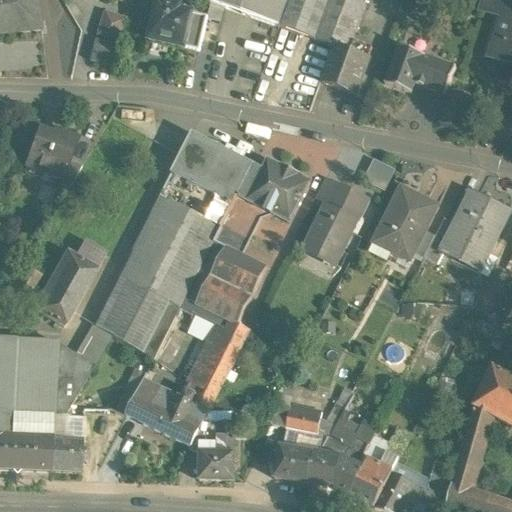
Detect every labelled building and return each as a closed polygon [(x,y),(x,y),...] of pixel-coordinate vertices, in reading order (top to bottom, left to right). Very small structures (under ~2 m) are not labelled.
[(38,0),(0,0),(0,27),(18,24),(19,32),(42,29),(38,0)] [(203,0),(203,1),(278,29),(288,0),(203,0)] [(288,0),(278,29),(314,42),(328,0),(288,0)] [(365,5),(350,0),(328,0),(314,42),(335,49),(336,47),(349,52),(365,5)] [(511,0),(485,0),(481,13),(504,21),(509,5),(510,5),(511,0)] [(206,18),(179,12),(180,7),(157,2),(148,42),(183,50),(183,49),(199,52),(206,18)] [(511,5),(510,5),(509,5),(504,21),(493,55),(511,61),(511,5)] [(127,19),(104,11),(96,36),(120,43),(127,19)] [(114,47),(97,43),(92,61),(109,66),(114,47)] [(349,52),(336,47),(335,49),(322,85),(355,97),(369,59),(349,52)] [(455,69),(398,48),(385,86),(411,95),(414,86),(445,97),(455,69)] [(475,101),(452,93),(440,126),(462,134),(475,101)] [(76,138),(55,130),(52,137),(37,132),(25,163),(61,176),(67,160),(76,138)] [(254,165),(190,133),(170,174),(118,277),(181,309),(221,231),(238,198),(254,165)] [(81,165),(67,160),(61,176),(59,182),(69,186),(81,165)] [(375,162),(365,182),(386,192),(395,171),(375,162)] [(268,164),(264,173),(254,167),(238,198),(264,212),(289,225),(310,185),(297,179),(298,178),(281,169),(281,170),(268,164)] [(336,185),(326,180),(314,204),(323,209),(334,187),(335,188),(336,185)] [(335,188),(334,187),(323,209),(303,251),(334,267),(365,202),(335,188)] [(438,208),(401,189),(373,245),(410,264),(415,255),(426,233),(438,208)] [(264,212),(238,198),(221,231),(248,245),(264,212)] [(456,227),(441,256),(442,257),(443,257),(446,250),(479,266),(476,273),(478,274),(508,213),(492,205),(489,210),(469,200),(456,227)] [(435,238),(424,260),(437,267),(442,257),(441,256),(456,227),(444,221),(435,238)] [(435,238),(426,233),(415,255),(424,260),(435,238)] [(74,257),(66,252),(32,310),(62,326),(104,254),(83,242),(74,257)] [(266,269),(225,248),(191,316),(218,329),(233,336),(237,328),(266,269)] [(181,309),(118,277),(93,326),(111,337),(155,362),(181,309)] [(15,373),(11,440),(23,438),(24,416),(63,417),(111,337),(93,326),(75,359),(61,351),(16,348),(15,373)] [(197,408),(188,426),(199,431),(248,333),(237,328),(233,336),(218,329),(183,401),(197,408)] [(16,348),(0,347),(0,372),(15,373),(16,348)] [(148,374),(136,368),(115,410),(127,416),(135,399),(148,374)] [(511,379),(493,370),(474,408),(493,418),(511,428),(511,379)] [(15,373),(0,372),(0,439),(11,440),(15,373)] [(183,401),(179,398),(170,416),(188,426),(197,408),(183,401)] [(170,416),(135,399),(127,416),(191,448),(199,431),(188,426),(170,416)] [(280,405),(270,426),(285,429),(289,407),(280,405)] [(321,414),(289,407),(285,429),(288,430),(317,435),(321,414)] [(493,418),(474,408),(446,506),(463,511),(465,511),(472,493),(493,418)] [(363,423),(344,413),(330,439),(349,449),(363,423)] [(52,417),(24,416),(23,438),(51,439),(52,417)] [(359,463),(365,465),(367,461),(373,447),(376,443),(380,429),(365,421),(363,423),(349,449),(346,456),(359,463)] [(234,424),(218,424),(218,438),(234,438),(234,424)] [(317,435),(288,430),(285,445),(286,445),(285,450),(313,455),(318,456),(327,439),(322,436),(317,435)] [(51,439),(23,438),(11,440),(0,439),(0,472),(50,473),(51,442),(51,439)] [(234,438),(218,438),(218,455),(233,455),(234,438)] [(349,449),(330,439),(329,440),(327,439),(318,456),(343,462),(346,456),(349,449)] [(81,443),(51,442),(50,473),(80,473),(80,464),(81,451),(81,443)] [(378,449),(373,447),(367,461),(392,472),(398,459),(378,449)] [(285,450),(280,449),(278,457),(272,456),(270,465),(276,466),(274,480),(307,486),(313,455),(285,450)] [(218,455),(200,454),(199,481),(233,482),(233,455),(218,455)] [(318,456),(313,455),(307,486),(334,489),(343,462),(318,456)] [(343,462),(334,489),(344,493),(359,463),(346,456),(343,462)] [(392,472),(367,461),(365,465),(349,496),(374,508),(392,472)] [(344,493),(349,496),(365,465),(359,463),(344,493)] [(446,466),(434,463),(431,475),(442,481),(446,466)] [(416,472),(398,464),(393,474),(410,485),(416,472)] [(393,474),(376,509),(382,511),(396,511),(410,485),(393,474)] [(442,481),(431,475),(427,493),(431,494),(439,496),(442,481)] [(396,511),(414,511),(416,508),(428,511),(429,511),(430,509),(430,505),(431,494),(427,493),(410,485),(396,511)] [(507,511),(510,506),(472,493),(465,511),(507,511)] [(439,496),(431,494),(430,505),(437,506),(439,496)]
